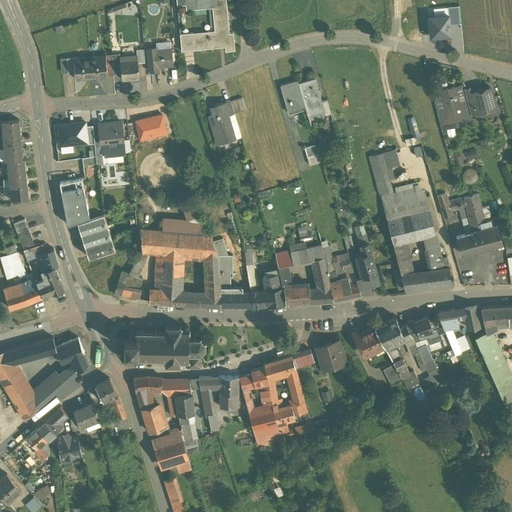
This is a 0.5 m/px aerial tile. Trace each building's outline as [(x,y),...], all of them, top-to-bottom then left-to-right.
[(175,0),(165,0),(166,11),(176,10),(175,0)] [(229,33),(226,0),(216,0),(217,6),(214,6),(214,7),(212,7),(214,30),(193,32),(193,36),(192,36),(193,47),(181,48),(181,50),(225,46),(225,51),(235,50),(233,32),(229,33)] [(185,0),(186,10),(212,7),(214,7),(214,6),(217,6),(216,0),(185,0)] [(459,5),(447,7),(448,15),(449,24),(461,23),(459,5)] [(428,17),(430,36),(450,34),(449,24),(448,15),(428,17)] [(193,32),(180,33),(181,48),(193,47),(192,36),(193,36),(193,32)] [(171,49),(157,50),(156,47),(147,48),(149,72),(159,71),(158,66),(173,65),(171,49)] [(145,62),(144,49),(136,49),(137,59),(137,58),(138,63),(145,62)] [(111,54),(105,55),(105,60),(106,60),(107,75),(113,75),(111,54)] [(120,54),(111,54),(113,75),(121,74),(120,60),(121,60),(120,57),(120,54)] [(74,57),(60,58),(61,73),(75,72),(74,62),(74,57)] [(105,60),(97,60),(97,58),(90,59),(91,76),(98,76),(107,76),(107,75),(106,60),(105,60)] [(121,60),(120,60),(121,74),(122,79),(139,78),(138,63),(137,58),(137,59),(121,60)] [(74,62),(75,72),(75,78),(84,77),(91,76),(90,59),(82,60),(82,62),(74,62)] [(322,100),(315,77),(298,82),(306,108),(308,115),(325,110),(322,100)] [(298,82),(297,80),(280,85),(289,113),(306,108),(298,82)] [(454,86),(442,89),(444,98),(443,98),(445,106),(447,117),(448,116),(463,113),(460,101),(458,102),(454,86)] [(472,86),(464,88),(467,100),(470,111),(471,113),(476,112),(476,111),(471,91),(473,91),(472,86)] [(473,91),(471,91),(476,111),(476,112),(479,114),(485,112),(488,108),(495,106),(495,105),(496,103),(494,98),(493,97),(490,86),(473,91)] [(441,99),(439,90),(432,91),(437,108),(445,106),(443,98),(441,99)] [(245,108),(242,97),(236,98),(240,110),(245,108)] [(236,98),(230,100),(234,111),(240,110),(236,98)] [(230,100),(230,99),(224,101),(228,114),(234,112),(234,111),(230,100)] [(331,113),(327,99),(322,100),(325,110),(326,114),(331,113)] [(467,100),(460,101),(463,113),(470,111),(467,100)] [(228,114),(224,101),(214,104),(216,111),(208,114),(217,142),(235,137),(228,114)] [(445,106),(437,108),(440,122),(449,120),(448,116),(447,117),(445,106)] [(162,113),(135,119),(140,138),(167,132),(162,113)] [(19,120),(1,122),(2,135),(20,133),(19,120)] [(58,123),(60,145),(89,141),(87,125),(86,120),(58,123)] [(121,121),(99,123),(100,134),(100,141),(101,141),(104,141),(123,139),(121,121)] [(20,133),(2,135),(3,148),(22,146),(20,133)] [(123,139),(104,141),(105,154),(124,152),(123,139)] [(316,143),(304,147),(307,156),(319,153),(316,143)] [(101,145),(95,146),(96,156),(97,163),(103,162),(101,145)] [(22,146),(3,148),(4,161),(6,161),(6,160),(23,159),(22,146)] [(394,176),(391,166),(399,164),(395,149),(368,156),(379,194),(380,193),(392,190),(388,178),(394,176)] [(319,153),(307,156),(310,164),(321,161),(319,153)] [(96,156),(83,157),(83,164),(97,163),(96,156)] [(23,159),(6,160),(6,161),(8,173),(26,172),(25,158),(23,159)] [(26,172),(8,173),(9,186),(27,184),(26,172)] [(89,217),(82,178),(60,182),(69,224),(77,221),(89,217)] [(27,184),(9,186),(10,199),(28,198),(27,184)] [(396,206),(426,198),(424,188),(415,186),(392,192),(396,206)] [(392,190),(380,193),(384,209),(396,206),(392,192),(392,190)] [(445,192),(437,195),(440,207),(449,204),(448,201),(445,192)] [(477,193),(448,201),(449,204),(451,211),(459,209),(466,234),(473,233),(472,231),(497,224),(495,217),(484,220),(477,193)] [(396,206),(384,209),(386,218),(429,208),(426,198),(396,206)] [(449,204),(440,207),(443,217),(452,215),(451,211),(449,204)] [(429,208),(386,218),(393,243),(405,240),(423,236),(435,233),(429,208)] [(89,217),(77,221),(81,234),(108,225),(104,213),(103,213),(89,217)] [(25,218),(13,223),(15,228),(27,224),(25,218)] [(27,224),(15,228),(17,234),(29,229),(27,224)] [(497,224),(472,231),(473,233),(466,234),(456,237),(461,254),(502,243),(497,224)] [(108,225),(81,234),(85,245),(111,237),(108,225)] [(218,255),(210,234),(140,228),(142,250),(149,251),(157,252),(165,252),(181,253),(206,255),(218,256),(218,255)] [(29,229),(17,234),(19,239),(31,235),(29,229)] [(366,233),(358,235),(361,245),(369,243),(366,233)] [(435,233),(423,236),(426,249),(438,246),(435,233)] [(31,235),(19,239),(21,244),(33,240),(31,235)] [(350,235),(344,237),(347,248),(353,246),(350,235)] [(111,237),(85,245),(89,257),(115,249),(111,237)] [(33,240),(21,244),(24,249),(30,247),(35,246),(33,240)] [(405,240),(393,243),(397,259),(409,257),(405,240)] [(321,244),(306,247),(305,242),(289,245),(290,250),(275,253),(278,266),(287,265),(313,259),(324,257),(322,247),(321,244)] [(369,243),(361,245),(364,254),(358,256),(357,259),(356,259),(361,274),(364,286),(365,285),(365,286),(379,282),(369,243)] [(13,246),(12,246),(5,249),(7,255),(16,252),(14,244),(13,244),(13,245),(13,246)] [(334,270),(329,245),(327,245),(322,247),(324,257),(327,272),(334,270)] [(438,246),(426,249),(431,269),(443,267),(441,258),(438,246)] [(30,247),(24,249),(28,259),(31,259),(35,258),(33,254),(30,247)] [(53,248),(44,251),(46,256),(43,257),(44,261),(39,262),(41,269),(57,265),(58,265),(53,248)] [(140,253),(130,273),(130,274),(140,278),(149,251),(142,250),(140,252),(140,253)] [(46,256),(44,251),(33,254),(35,258),(37,263),(39,262),(44,261),(43,257),(46,256)] [(7,255),(6,255),(8,262),(19,258),(16,252),(7,255)] [(165,252),(157,252),(157,291),(163,291),(165,252)] [(181,253),(165,252),(163,291),(179,292),(181,253)] [(348,253),(336,256),(339,265),(342,264),(343,269),(344,268),(352,266),(348,253)] [(27,275),(19,258),(8,262),(6,255),(1,257),(7,279),(18,275),(20,279),(27,275)] [(218,256),(206,255),(208,294),(220,294),(220,287),(220,277),(218,256)] [(231,277),(233,277),(232,255),(218,255),(218,256),(220,277),(231,277)] [(324,257),(313,259),(320,288),(330,287),(329,282),(327,272),(324,257)] [(409,257),(397,259),(400,270),(404,288),(405,289),(423,287),(422,274),(414,275),(409,257)] [(447,257),(441,258),(443,267),(449,267),(447,257)] [(41,269),(43,274),(35,277),(43,296),(58,291),(64,288),(57,265),(41,269)] [(291,282),(287,265),(278,266),(278,269),(282,285),(284,285),(290,285),(291,282)] [(352,266),(344,268),(348,277),(355,276),(352,266)] [(431,269),(429,269),(430,273),(431,282),(431,286),(451,284),(449,267),(443,267),(431,269)] [(276,274),(263,277),(265,289),(267,297),(268,304),(268,305),(283,303),(280,288),(282,288),(282,285),(278,269),(276,269),(276,274)] [(140,278),(130,274),(130,273),(122,270),(117,286),(123,287),(121,296),(138,299),(142,279),(140,278)] [(334,270),(327,272),(329,282),(338,280),(336,270),(334,270)] [(400,270),(394,271),(398,290),(404,288),(400,270)] [(430,273),(422,274),(423,287),(431,286),(431,282),(430,273)] [(361,274),(355,276),(359,290),(366,287),(365,286),(365,285),(364,286),(361,274)] [(355,276),(348,277),(350,284),(354,296),(360,294),(359,290),(355,276)] [(29,279),(21,282),(27,304),(43,297),(43,296),(35,277),(29,279)] [(231,277),(220,277),(220,287),(230,287),(231,277)] [(338,280),(329,282),(330,287),(334,301),(354,296),(350,284),(348,277),(338,280)] [(21,282),(4,288),(10,309),(27,304),(21,282)] [(290,285),(284,285),(285,304),(311,302),(309,289),(309,284),(290,285)] [(123,287),(117,286),(114,294),(121,296),(123,287)] [(230,287),(220,287),(220,294),(220,306),(242,306),(242,291),(242,287),(230,287)] [(333,301),(330,287),(320,288),(317,288),(319,302),(333,301)] [(317,288),(309,289),(311,302),(319,302),(317,288)] [(265,289),(258,291),(258,294),(259,299),(267,297),(265,289)] [(157,291),(150,290),(149,301),(185,304),(186,292),(179,292),(163,291),(157,291)] [(250,291),(242,291),(242,306),(253,306),(251,296),(250,291)] [(208,294),(186,292),(185,304),(220,306),(220,294),(208,294)] [(258,294),(251,296),(253,306),(260,305),(259,299),(258,294)] [(478,306),(462,308),(463,309),(464,316),(466,315),(466,317),(469,330),(483,327),(478,306)] [(511,306),(481,308),(486,333),(491,331),(492,332),(497,330),(496,324),(508,323),(508,326),(511,325),(511,306)] [(463,309),(455,310),(438,313),(444,329),(451,328),(458,326),(457,319),(466,317),(466,315),(464,316),(463,309)] [(428,316),(414,321),(418,332),(419,336),(426,333),(433,331),(428,316)] [(395,318),(374,327),(384,346),(385,347),(395,343),(412,335),(411,334),(406,323),(400,327),(395,318)] [(418,332),(414,321),(406,323),(411,334),(418,332)] [(188,331),(181,331),(181,329),(183,329),(183,327),(181,327),(181,325),(179,325),(179,327),(168,326),(168,324),(167,324),(167,326),(166,326),(166,327),(164,327),(164,328),(166,328),(166,332),(157,332),(157,330),(155,330),(155,332),(145,332),(145,330),(137,330),(137,332),(129,332),(129,339),(126,339),(126,341),(125,341),(125,350),(125,352),(128,352),(128,354),(130,356),(133,356),(135,354),(136,354),(136,359),(137,359),(137,360),(144,361),(144,359),(154,359),(154,361),(156,361),(156,359),(166,359),(166,363),(164,363),(164,365),(166,365),(166,367),(168,367),(168,365),(178,365),(178,367),(179,367),(179,368),(184,368),(184,367),(187,367),(187,368),(188,368),(188,367),(193,367),(193,368),(194,368),(194,367),(200,368),(201,368),(201,367),(202,367),(202,366),(201,366),(201,361),(202,361),(202,360),(201,360),(201,355),(202,355),(201,354),(204,350),(206,351),(207,350),(205,349),(205,344),(207,344),(206,342),(204,343),(201,339),(201,338),(200,337),(199,339),(195,338),(195,337),(193,337),(193,338),(189,338),(189,333),(190,332),(190,330),(188,331)] [(374,327),(360,335),(358,332),(357,332),(354,334),(353,335),(364,356),(384,346),(374,327)] [(456,341),(452,331),(446,333),(455,356),(461,353),(456,341)] [(486,333),(475,338),(490,374),(506,366),(492,332),(491,331),(486,333)] [(53,337),(4,351),(12,364),(56,352),(58,351),(56,347),(53,337)] [(465,337),(456,341),(461,353),(469,350),(465,337)] [(78,338),(56,347),(58,351),(56,352),(61,363),(72,360),(74,365),(67,372),(72,378),(88,364),(78,338)] [(338,341),(321,346),(322,348),(327,364),(321,366),(322,369),(335,366),(346,363),(340,345),(339,345),(338,341)] [(395,343),(385,347),(393,363),(402,359),(403,358),(395,343)] [(322,348),(315,350),(320,367),(321,366),(327,364),(322,348)] [(310,350),(292,355),(296,368),(314,362),(310,350)] [(4,351),(0,351),(0,377),(25,420),(38,408),(33,400),(12,364),(4,351)] [(419,353),(415,355),(420,368),(427,383),(432,381),(428,373),(424,364),(419,353)] [(292,355),(264,364),(265,367),(268,380),(272,379),(288,374),(295,400),(289,401),(291,406),(282,409),(280,399),(275,401),(272,383),(268,384),(269,390),(273,411),(278,427),(282,436),(283,438),(294,436),(292,430),(288,431),(286,421),(295,419),(295,417),(308,413),(304,402),(292,355)] [(406,366),(402,359),(393,363),(394,365),(401,378),(410,374),(409,373),(406,366)] [(433,360),(424,364),(428,373),(435,369),(437,369),(433,360)] [(394,365),(383,370),(391,386),(402,380),(401,378),(394,365)] [(511,379),(506,366),(490,374),(499,395),(511,389),(511,388),(511,379)] [(265,367),(251,371),(252,374),(255,387),(260,385),(268,383),(268,380),(265,367)] [(441,381),(435,369),(428,373),(432,381),(433,385),(441,381)] [(413,371),(409,373),(410,374),(401,378),(402,380),(407,389),(419,382),(413,371)] [(67,372),(61,377),(66,383),(72,378),(67,372)] [(252,374),(245,376),(247,389),(255,387),(252,374)] [(60,376),(33,400),(38,408),(66,383),(61,377),(60,376)] [(247,389),(245,376),(239,377),(243,390),(247,389)] [(148,377),(134,378),(136,392),(142,409),(150,407),(149,389),(161,390),(161,389),(162,380),(163,378),(148,377)] [(221,377),(211,378),(211,388),(221,388),(221,377)] [(238,377),(221,377),(221,388),(221,401),(238,401),(238,377)] [(199,378),(189,379),(191,389),(200,389),(199,378)] [(211,378),(199,378),(200,389),(201,389),(209,389),(211,388),(211,378)] [(109,379),(87,390),(93,403),(94,403),(96,408),(111,400),(118,396),(109,379)] [(173,380),(162,380),(161,389),(168,397),(192,395),(191,389),(189,379),(173,379),(173,380)] [(268,383),(260,385),(261,392),(269,390),(268,384),(268,383)] [(214,412),(209,389),(201,389),(205,413),(214,412)] [(251,401),(247,389),(243,390),(246,402),(251,401)] [(511,390),(511,389),(499,395),(511,423),(511,390)] [(269,390),(261,392),(263,401),(264,405),(267,412),(273,411),(269,390)] [(193,395),(175,397),(179,416),(187,415),(194,415),(193,395)] [(118,396),(111,400),(113,405),(121,403),(118,396)] [(174,398),(169,399),(172,416),(177,415),(174,398)] [(238,401),(221,401),(221,409),(222,409),(222,412),(238,413),(238,401)] [(86,408),(74,412),(76,417),(80,428),(81,428),(101,420),(96,408),(94,403),(93,403),(85,406),(86,408)] [(121,403),(113,405),(116,412),(123,409),(121,403)] [(150,407),(142,409),(149,432),(164,427),(157,405),(150,407)] [(264,405),(257,407),(259,415),(267,412),(264,405)] [(253,408),(248,410),(250,417),(259,415),(257,407),(253,408)] [(60,408),(45,422),(56,433),(62,428),(60,425),(63,423),(61,420),(67,415),(60,408)] [(123,409),(116,412),(118,419),(118,420),(126,417),(123,409)] [(267,412),(250,417),(254,434),(278,427),(273,411),(267,412)] [(214,412),(205,413),(205,416),(208,416),(211,432),(219,431),(214,412)] [(187,415),(179,416),(181,425),(189,424),(187,415)] [(76,417),(70,420),(75,432),(81,429),(81,428),(80,428),(76,417)] [(126,417),(118,420),(118,419),(112,421),(110,417),(101,420),(102,432),(117,427),(116,426),(128,422),(126,417)] [(55,433),(44,422),(37,429),(48,440),(55,433)] [(128,422),(116,426),(117,427),(119,432),(130,429),(128,422)] [(311,422),(306,423),(307,427),(308,433),(315,432),(311,422)] [(189,424),(181,425),(181,428),(184,440),(184,443),(193,441),(189,424)] [(278,427),(254,434),(256,441),(266,439),(266,441),(282,436),(278,427)] [(307,427),(295,430),(296,435),(308,433),(307,427)] [(62,428),(56,433),(57,434),(57,435),(58,443),(65,442),(63,434),(62,428)] [(181,428),(172,431),(175,442),(183,440),(184,440),(181,428)] [(48,440),(37,429),(26,439),(37,449),(35,451),(42,461),(48,456),(41,446),(48,440)] [(65,442),(58,443),(60,459),(70,457),(70,458),(82,456),(78,440),(77,437),(71,438),(66,434),(63,434),(65,442)] [(266,439),(256,441),(257,444),(258,448),(268,445),(266,441),(266,439)] [(48,440),(41,446),(48,456),(50,454),(48,440)] [(175,442),(154,449),(160,466),(188,457),(187,455),(183,440),(175,442)] [(193,441),(184,443),(187,455),(199,453),(196,440),(193,441)] [(221,469),(226,468),(224,453),(218,454),(221,469)] [(7,474),(0,480),(0,495),(3,499),(7,503),(21,490),(7,474)] [(182,507),(173,479),(165,481),(174,510),(182,507)] [(43,487),(38,490),(39,491),(33,494),(38,500),(51,492),(47,486),(43,488),(43,487)] [(35,511),(42,506),(34,497),(25,506),(30,511),(35,511)]
